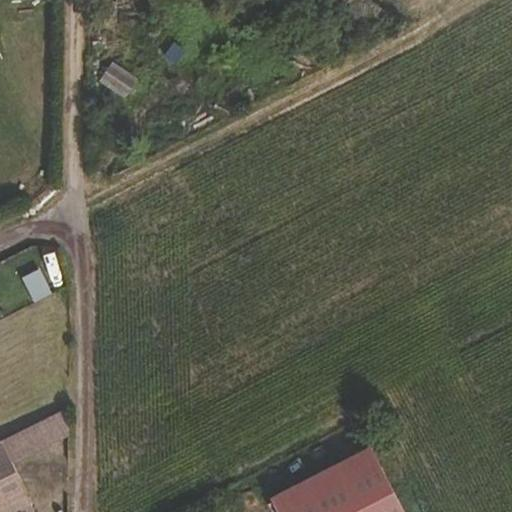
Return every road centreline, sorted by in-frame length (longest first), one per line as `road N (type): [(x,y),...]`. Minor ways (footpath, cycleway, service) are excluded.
road 1 (track): [(0,242),(467,0)]
road 2 (track): [(83,0),(87,511)]
